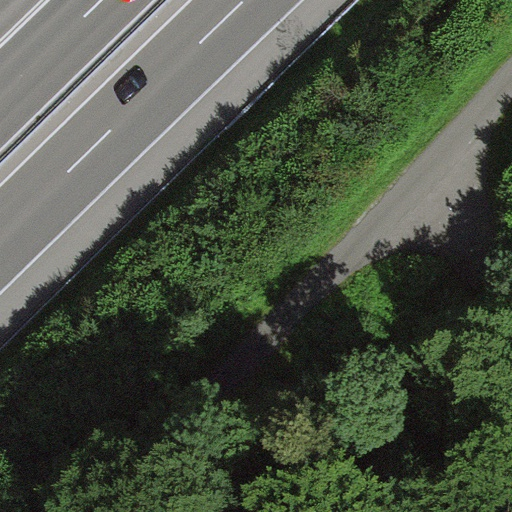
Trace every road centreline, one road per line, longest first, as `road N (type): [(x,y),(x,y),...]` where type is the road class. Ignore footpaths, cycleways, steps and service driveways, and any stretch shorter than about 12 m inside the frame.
road 1 (unclassified): [(511,83),(93,511)]
road 2 (motorway): [(0,239),(246,0)]
road 3 (track): [(447,154),(511,406)]
road 4 (motorway): [(102,0),(0,99)]
